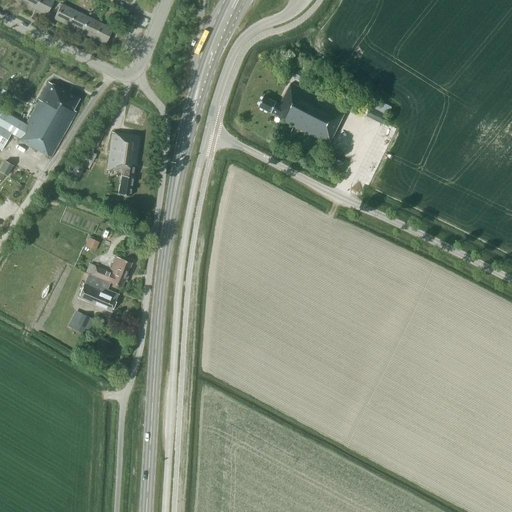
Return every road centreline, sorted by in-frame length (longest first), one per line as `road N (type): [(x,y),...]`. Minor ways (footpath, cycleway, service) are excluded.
road 1 (unclassified): [(115,511),(121,409),(142,334),(165,131),(165,116),(135,72)]
road 2 (unclassified): [(164,511),(178,286),(207,131)]
road 3 (unclassified): [(511,280),(207,131)]
road 4 (primary): [(146,511),(165,246)]
road 5 (primary): [(165,246),(202,97),(241,0)]
road 6 (primary): [(227,0),(183,124),(165,246)]
road 7 (unclassified): [(207,131),(241,39),(305,0)]
road 8 (unclassified): [(135,72),(112,72),(0,17)]
